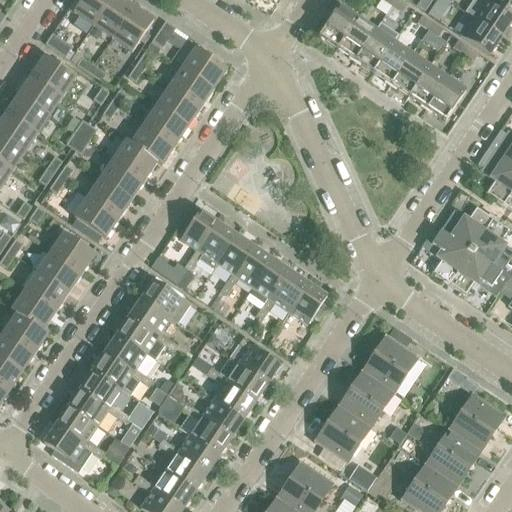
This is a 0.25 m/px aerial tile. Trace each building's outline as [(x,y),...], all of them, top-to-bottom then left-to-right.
[(82,0),(72,15),(92,29),(111,0),(82,0)] [(132,10),(117,0),(111,0),(92,29),(111,41),(132,10)] [(381,0),(380,2),(390,8),(395,1),(393,0),(381,0)] [(511,0),(485,0),(484,2),(511,21),(511,0)] [(406,8),(395,1),(390,8),(401,16),(406,8)] [(421,1),(416,9),(423,14),(429,6),(421,1)] [(511,23),(511,21),(484,2),(472,20),(501,40),(511,23)] [(317,39),(336,51),(356,20),(330,3),(323,14),(331,19),(317,39)] [(152,23),(132,10),(111,41),(131,55),(152,23)] [(431,10),(427,17),(436,23),(441,17),(431,10)] [(416,26),(426,33),(431,25),(421,18),(416,26)] [(356,20),(336,51),(354,63),(374,33),(356,20)] [(501,40),(472,20),(460,39),(488,58),(501,40)] [(174,31),(164,24),(151,44),(161,51),(174,31)] [(431,25),(426,33),(437,40),(442,32),(431,25)] [(374,33),(354,63),(372,75),(392,45),(374,33)] [(64,60),(71,50),(51,37),(44,47),(64,60)] [(452,50),(462,57),(467,50),(457,43),(452,50)] [(392,45),(372,75),(389,87),(410,57),(392,45)] [(477,57),(467,50),(462,57),(473,64),(477,57)] [(194,52),(181,70),(213,92),(225,73),(194,52)] [(143,56),(135,68),(142,73),(150,61),(143,56)] [(410,57),(389,87),(407,100),(428,69),(410,57)] [(43,59),(30,79),(61,100),(74,80),(43,59)] [(75,68),(87,76),(92,69),(80,61),(75,68)] [(134,85),(142,73),(135,68),(127,80),(134,85)] [(104,77),(92,69),(87,76),(100,85),(104,77)] [(428,69),(407,100),(425,112),(446,81),(428,69)] [(213,92),(181,70),(168,90),(199,111),(213,92)] [(30,79),(17,98),(48,119),(61,100),(30,79)] [(446,81),(425,112),(444,124),(464,94),(446,81)] [(199,111),(168,90),(155,109),(186,130),(199,111)] [(108,96),(100,91),(92,103),(99,108),(108,96)] [(118,94),(109,106),(117,111),(125,98),(118,94)] [(17,98),(4,117),(36,138),(48,119),(17,98)] [(109,123),(117,111),(109,106),(101,118),(109,123)] [(186,130),(155,109),(142,128),(174,149),(186,130)] [(4,117),(0,122),(0,141),(23,157),(36,138),(4,117)] [(88,129),(81,124),(73,136),(80,141),(88,129)] [(142,128),(130,146),(129,148),(156,166),(160,169),(174,149),(142,128)] [(88,129),(80,141),(87,145),(95,133),(88,129)] [(499,133),(488,151),(511,167),(511,137),(507,134),(504,137),(499,133)] [(65,148),(72,153),(80,141),(73,136),(65,148)] [(0,141),(0,168),(10,176),(23,157),(0,141)] [(80,141),(72,153),(79,158),(87,145),(80,141)] [(129,148),(130,146),(125,143),(111,163),(143,184),(156,166),(129,148)] [(511,191),(511,167),(488,151),(476,167),(481,171),(479,174),(492,183),(484,196),(501,208),(511,191)] [(53,160),(45,172),(53,177),(61,165),(53,160)] [(143,184),(111,163),(99,182),(130,203),(143,184)] [(0,190),(10,176),(0,168),(0,190)] [(72,173),(64,168),(56,180),(63,185),(72,173)] [(44,189),(53,177),(45,172),(37,184),(44,189)] [(55,197),(63,185),(56,180),(48,192),(55,197)] [(130,203),(99,182),(86,201),(117,222),(130,203)] [(511,191),(501,208),(511,215),(511,191)] [(117,222),(86,201),(73,220),(104,241),(117,222)] [(22,222),(30,210),(23,205),(15,217),(22,222)] [(453,213),(439,234),(470,254),(492,221),(475,209),(466,222),(453,213)] [(43,215),(36,210),(28,222),(35,227),(43,215)] [(197,256),(217,226),(199,214),(196,219),(188,214),(171,238),(194,254),(197,256)] [(509,233),(492,221),(470,254),(500,275),(511,257),(511,253),(501,246),(509,233)] [(217,226),(197,256),(194,254),(188,262),(195,267),(209,276),(215,268),(235,238),(217,226)] [(470,254),(439,234),(435,240),(425,254),(439,263),(430,276),(447,287),(470,254)] [(2,235),(0,239),(0,251),(2,252),(10,240),(2,235)] [(62,236),(49,256),(80,277),(93,258),(62,236)] [(430,237),(420,251),(425,254),(435,240),(430,237)] [(253,251),(235,238),(215,268),(230,278),(233,280),(253,251)] [(14,242),(6,255),(13,260),(21,247),(14,242)] [(253,251),(233,280),(230,278),(224,286),(231,291),(237,283),(251,292),(271,263),(253,251)] [(508,280),(500,275),(470,254),(447,287),(464,299),(473,286),(494,300),(508,280)] [(0,268),(5,272),(13,260),(6,255),(0,263),(0,268)] [(80,277),(49,256),(36,275),(67,296),(80,277)] [(189,275),(195,267),(188,262),(183,271),(186,273),(189,275)] [(271,263),(251,292),(245,301),(260,311),(266,302),(269,304),(289,275),(271,263)] [(176,266),(166,281),(176,288),(186,273),(183,271),(176,266)] [(183,278),(176,288),(182,293),(192,277),(189,275),(186,273),(183,278)] [(67,296),(36,275),(23,294),(55,315),(67,296)] [(307,287),(289,275),(269,304),(266,302),(260,311),(266,315),(272,307),(287,316),(307,287)] [(511,282),(500,297),(504,300),(508,299),(511,293),(511,282)] [(192,307),(182,300),(180,303),(152,284),(139,302),(169,322),(177,328),(187,313),(192,307)] [(231,291),(224,286),(218,295),(225,300),(231,291)] [(307,287),(287,316),(301,326),(296,335),(302,339),(309,330),(306,328),(310,322),(322,305),(325,299),(307,287)] [(55,315),(23,294),(10,313),(15,317),(15,316),(42,334),(55,315)] [(169,322),(139,302),(127,320),(157,340),(154,344),(163,349),(167,342),(159,337),(169,322)] [(322,305),(310,322),(317,327),(329,310),(322,305)] [(266,315),(260,311),(254,319),(261,324),(266,315)] [(47,337),(42,334),(15,316),(15,317),(2,335),(34,357),(47,337)] [(127,320),(115,338),(153,364),(163,349),(154,344),(157,340),(127,320)] [(34,357),(2,335),(0,338),(0,361),(21,376),(34,357)] [(153,364),(115,338),(103,356),(132,376),(130,379),(137,384),(139,385),(143,378),(153,364)] [(385,338),(360,374),(393,396),(417,360),(385,338)] [(238,347),(246,353),(236,368),(266,388),(278,369),(250,350),(252,347),(242,341),(238,347)] [(176,348),(167,342),(163,349),(172,355),(176,348)] [(130,379),(132,376),(103,356),(91,374),(120,394),(128,398),(137,384),(130,379)] [(21,376),(0,361),(0,389),(8,394),(21,376)] [(266,388),(236,368),(227,362),(218,377),(226,382),(224,386),(254,406),(266,388)] [(205,377),(213,383),(218,377),(209,371),(205,377)] [(452,371),(448,381),(466,389),(471,379),(452,371)] [(120,394),(91,374),(79,392),(108,412),(106,415),(115,421),(119,414),(110,408),(120,394)] [(360,374),(337,409),(369,431),(393,396),(360,374)] [(254,406),(224,386),(226,382),(218,377),(213,383),(222,389),(212,403),(242,423),(254,406)] [(152,384),(143,378),(139,385),(147,391),(152,384)] [(152,385),(152,408),(180,408),(180,385),(152,385)] [(0,406),(8,394),(0,389),(0,406)] [(79,392),(67,409),(96,430),(106,415),(108,412),(79,392)] [(471,397),(447,433),(480,455),(504,419),(471,397)] [(212,403),(202,418),(200,421),(230,441),(242,423),(212,403)] [(181,413),(189,419),(194,412),(185,406),(181,413)] [(86,444),(96,430),(67,409),(55,427),(84,447),(82,451),(90,456),(91,456),(95,450),(86,444)] [(345,467),(369,431),(337,409),(313,445),(322,451),(343,466),(345,467)] [(230,441),(200,421),(202,418),(194,412),(189,419),(198,425),(188,439),(218,459),(230,441)] [(128,420),(119,414),(115,421),(123,427),(128,420)] [(84,447),(55,427),(42,446),(53,454),(80,472),(90,456),(82,451),(84,447)] [(480,455),(447,433),(424,468),(456,490),(480,455)] [(126,437),(119,445),(128,451),(134,442),(126,437)] [(188,439),(178,454),(176,457),(205,477),(218,459),(188,439)] [(156,449),(165,455),(170,448),(161,442),(156,449)] [(205,477),(176,457),(178,454),(170,448),(165,455),(174,461),(164,475),(194,495),(205,477)] [(104,456),(95,450),(91,456),(99,462),(104,456)] [(343,466),(322,451),(316,459),(338,473),(343,466)] [(80,472),(53,454),(50,459),(77,476),(80,472)] [(299,465),(275,501),(291,511),(314,511),(332,487),(299,465)] [(441,511),(456,490),(424,468),(399,504),(411,511),(441,511)] [(164,475),(154,490),(152,493),(179,511),(181,511),(194,495),(164,475)] [(132,485),(141,490),(145,484),(137,478),(132,485)] [(179,511),(152,493),(154,490),(145,484),(141,490),(149,496),(139,511),(179,511)] [(344,500),(336,511),(351,511),(354,506),(344,500)] [(291,511),(275,501),(267,511),(291,511)]
